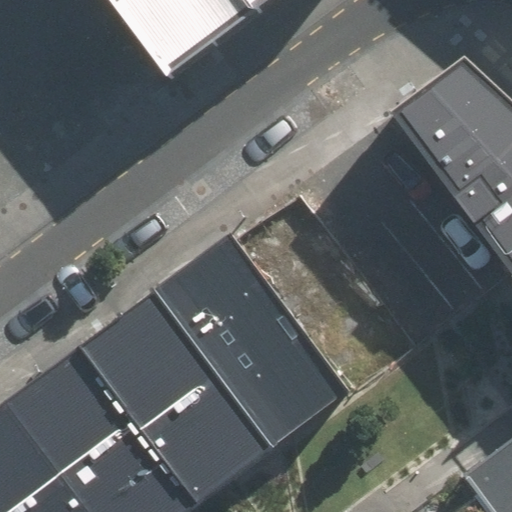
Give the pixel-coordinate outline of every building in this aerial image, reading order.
[(111,0),(168,71),(268,0),(111,0)] [(385,127),(511,279),(511,110),(464,68),(385,127)] [(162,293),(278,450),(360,390),(244,233),(162,293)] [(0,411),(0,511),(193,511),(278,450),(162,293),(0,411)] [(489,511),(466,480),(422,511),(489,511)]
